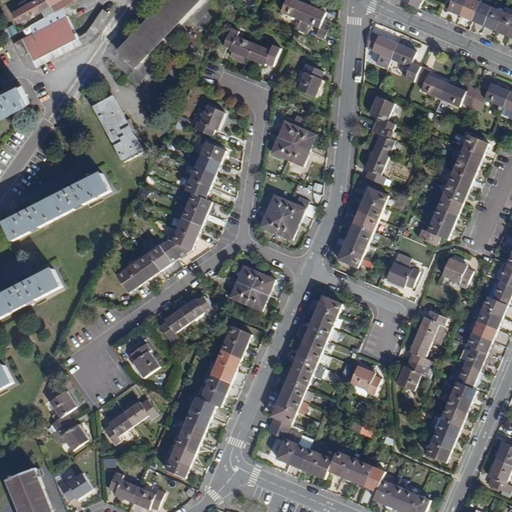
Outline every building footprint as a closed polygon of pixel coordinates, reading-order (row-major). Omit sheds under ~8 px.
[(46,17),(55,12),(53,8),(51,5),(48,0),(32,0),(13,11),(20,23),(42,10),(46,17)] [(55,12),(63,7),(76,0),(66,0),(53,8),(55,12)] [(170,0),(119,53),(136,69),(201,0),(170,0)] [(296,0),(287,0),(282,13),(301,21),(308,5),(296,0)] [(424,0),(402,0),(402,1),(420,9),(424,0)] [(454,0),(450,11),(462,17),(468,0),(454,0)] [(474,0),(468,0),(462,17),(473,22),(481,3),(474,0)] [(481,3),(473,22),(485,27),(493,8),(481,3)] [(308,5),(301,21),(297,31),(307,35),(312,25),(321,29),(319,34),(326,37),(332,23),(325,20),(327,13),(308,5)] [(493,8),(485,27),(497,32),(505,13),(493,8)] [(505,13),(497,32),(509,37),(511,29),(511,10),(507,8),(505,13)] [(97,18),(104,22),(110,15),(103,9),(97,18)] [(31,27),(34,33),(67,15),(64,10),(31,27)] [(35,60),(79,37),(67,15),(34,33),(16,43),(23,56),(30,52),(35,60)] [(35,60),(38,67),(93,38),(95,36),(104,22),(97,18),(87,32),(79,37),(35,60)] [(249,59),(255,44),(238,37),(240,32),(232,29),(225,47),(232,50),(231,52),(232,53),(249,59)] [(368,37),(368,49),(393,60),(399,44),(371,33),(368,37)] [(255,44),(249,59),(266,66),(272,51),(255,44)] [(399,44),(393,60),(411,67),(406,78),(416,83),(423,67),(414,63),(418,52),(399,44)] [(249,59),(232,53),(231,56),(247,63),(249,59)] [(306,73),(299,91),(317,98),(324,80),(322,79),(325,72),(307,65),(304,72),(306,73)] [(423,67),(416,83),(425,86),(423,91),(442,100),(449,84),(441,81),(429,76),(432,70),(423,67)] [(449,84),(442,100),(461,108),(463,104),(472,108),(479,91),(470,87),(468,92),(456,87),(449,84)] [(479,91),(472,108),(481,112),(486,100),(505,108),(511,93),(493,84),(488,94),(479,91)] [(0,96),(0,118),(30,103),(21,86),(0,96)] [(379,96),(371,114),(379,118),(376,125),(394,132),(397,125),(389,121),(397,104),(379,96)] [(144,152),(136,137),(127,121),(114,97),(96,107),(126,162),(144,152)] [(209,106),(201,124),(198,123),(196,129),(209,135),(211,128),(219,131),(227,113),(209,106)] [(511,110),(505,108),(502,115),(511,119),(511,110)] [(136,137),(139,135),(131,119),(127,121),(136,137)] [(286,122),(279,138),(295,144),(302,128),(286,122)] [(389,159),(397,141),(392,139),(395,133),(394,133),(394,132),(376,125),(372,132),(375,133),(373,139),(367,150),(374,153),(389,159)] [(302,128),(295,144),(311,151),(318,135),(302,128)] [(471,136),(465,148),(485,156),(490,144),(471,136)] [(279,138),(273,154),(289,160),(295,144),(279,138)] [(209,143),(203,155),(223,164),(229,151),(209,143)] [(295,144),(289,160),(305,167),(311,151),(295,144)] [(465,148),(460,160),(480,168),(485,156),(465,148)] [(374,153),(367,170),(369,171),(366,178),(383,185),(387,177),(382,175),(389,159),(374,153)] [(203,155),(198,167),(218,176),(223,164),(203,155)] [(460,160),(455,172),(475,180),(480,168),(460,160)] [(198,167),(193,179),(213,188),(218,176),(198,167)] [(455,172),(450,184),(470,192),(475,180),(455,172)] [(110,192),(113,190),(105,174),(100,176),(110,192)] [(5,224),(14,241),(110,192),(100,176),(57,198),(5,224)] [(193,179),(188,191),(194,194),(207,200),(213,188),(193,179)] [(450,184),(445,196),(465,204),(470,192),(450,184)] [(371,188),(365,200),(385,209),(390,196),(371,188)] [(194,194),(189,206),(209,215),(214,203),(207,200),(194,194)] [(275,195),(269,211),(285,218),(291,202),(275,195)] [(291,202),(285,218),(301,225),(310,202),(294,195),(291,202)] [(445,196),(440,208),(460,216),(465,204),(445,196)] [(365,200),(360,212),(380,221),(385,209),(365,200)] [(189,206),(184,218),(204,227),(209,215),(189,206)] [(440,208),(435,220),(455,228),(460,216),(440,208)] [(269,211),(262,228),(278,234),(285,218),(269,211)] [(360,212),(355,224),(375,233),(380,221),(360,212)] [(184,218),(179,230),(199,239),(204,227),(184,218)] [(285,218),(278,234),(294,241),(301,225),(285,218)] [(435,220),(429,233),(423,230),(419,239),(438,247),(442,238),(449,241),(455,228),(435,220)] [(355,224),(350,237),(370,245),(375,233),(355,224)] [(179,230),(174,242),(171,240),(166,243),(178,260),(193,251),(194,251),(199,239),(179,230)] [(350,237),(345,248),(365,257),(370,245),(350,237)] [(161,246),(150,254),(163,271),(174,264),(173,263),(178,260),(166,243),(162,246),(161,246)] [(345,248),(340,261),(360,269),(365,257),(345,248)] [(150,254),(140,261),(152,279),(163,271),(150,254)] [(395,264),(388,282),(406,289),(407,286),(414,289),(422,272),(420,271),(421,269),(415,267),(414,269),(413,271),(408,269),(413,259),(399,254),(395,264)] [(451,259),(444,276),(461,284),(460,286),(467,289),(475,272),(467,269),(468,266),(451,259)] [(140,261),(129,268),(141,286),(152,279),(140,261)] [(245,266),(238,282),(254,289),(261,273),(245,266)] [(511,267),(509,266),(502,283),(511,286),(511,267)] [(129,268),(118,276),(130,294),(141,286),(129,268)] [(0,297),(0,319),(64,286),(55,269),(0,297)] [(261,273),(254,289),(270,296),(277,280),(261,273)] [(238,282),(232,298),(248,305),(254,289),(238,282)] [(511,286),(502,283),(495,300),(510,306),(511,300),(511,286)] [(254,289),(248,305),(264,312),(270,296),(254,289)] [(324,296),(319,309),(339,317),(344,305),(324,296)] [(198,298),(182,309),(191,323),(207,312),(210,316),(216,312),(205,297),(199,301),(198,298)] [(490,298),(485,310),(505,318),(510,306),(495,300),(490,298)] [(182,309),(166,320),(167,322),(161,326),(172,342),(179,338),(176,333),(191,323),(182,309)] [(319,309),(314,321),(334,329),(339,317),(319,309)] [(485,310),(480,322),(500,330),(505,318),(485,310)] [(431,312),(428,319),(426,318),(419,336),(433,342),(440,345),(447,330),(445,329),(446,327),(449,319),(431,312)] [(314,321),(309,333),(329,341),(334,329),(314,321)] [(480,322),(475,334),(495,342),(500,330),(480,322)] [(234,326),(229,338),(249,347),(254,334),(234,326)] [(309,333),(303,345),(323,353),(329,341),(309,333)] [(475,334),(469,346),(474,348),(489,355),(495,342),(475,334)] [(419,336),(411,353),(414,354),(411,361),(428,369),(431,361),(426,359),(433,342),(419,336)] [(229,338),(224,350),(244,359),(249,347),(229,338)] [(137,361),(134,363),(146,378),(161,367),(150,352),(152,351),(147,344),(132,355),(137,361)] [(303,345),(298,357),(318,365),(323,353),(303,345)] [(474,348),(467,366),(482,372),(489,355),(474,348)] [(224,350),(219,362),(238,371),(244,359),(224,350)] [(298,357),(293,369),(313,377),(318,365),(298,357)] [(405,367),(397,384),(416,392),(423,376),(427,378),(430,370),(428,369),(411,361),(408,368),(405,367)] [(219,362),(213,375),(233,383),(238,371),(219,362)] [(327,369),(318,365),(313,377),(322,381),(327,369)] [(0,369),(0,390),(15,383),(7,366),(0,369)] [(467,366),(459,383),(474,389),(482,372),(467,366)] [(360,367),(352,384),(369,391),(368,393),(376,396),(383,379),(376,376),(377,374),(360,367)] [(293,369),(288,381),(308,389),(313,377),(293,369)] [(213,375),(208,386),(228,395),(233,383),(213,375)] [(303,401),(308,389),(288,381),(283,393),(303,401)] [(455,381),(450,393),(454,395),(459,383),(455,381)] [(459,383),(454,395),(474,403),(479,391),(474,389),(459,383)] [(208,386),(203,399),(218,405),(223,407),(228,395),(208,386)] [(67,392),(51,403),(62,418),(52,425),(57,432),(73,421),(68,414),(78,407),(67,392)] [(283,393),(278,405),(298,414),(303,416),(309,404),(303,401),(283,393)] [(454,395),(450,393),(445,405),(449,407),(454,395)] [(454,395),(449,407),(469,415),(474,403),(454,395)] [(199,397),(193,409),(213,418),(218,405),(203,399),(199,397)] [(141,402),(126,413),(135,426),(150,416),(153,420),(160,415),(149,400),(143,404),(141,402)] [(278,405),(273,417),(274,418),(293,426),(298,414),(278,405)] [(449,407),(443,420),(463,428),(469,415),(449,407)] [(193,409),(188,421),(208,430),(213,418),(193,409)] [(126,413),(110,424),(112,426),(105,430),(116,446),(123,441),(120,437),(135,426),(126,413)] [(274,418),(271,425),(289,433),(293,426),(274,418)] [(443,420),(438,432),(458,440),(463,428),(443,420)] [(79,425),(77,427),(73,421),(57,432),(53,435),(61,446),(67,441),(75,452),(90,441),(79,425)] [(188,421),(183,434),(203,442),(208,430),(188,421)] [(286,440),(289,433),(271,425),(268,432),(286,440)] [(438,432),(433,444),(453,453),(458,440),(438,432)] [(286,440),(278,459),(290,465),(299,445),(302,437),(294,433),(291,442),(287,440),(286,440)] [(183,434),(178,446),(198,454),(203,442),(183,434)] [(504,443),(496,461),(511,467),(511,444),(511,446),(504,443)] [(433,444),(428,455),(448,464),(453,453),(433,444)] [(299,445),(290,465),(302,470),(311,450),(299,445)] [(178,446),(173,458),(193,466),(198,454),(178,446)] [(311,450),(302,470),(314,475),(323,455),(311,450)] [(335,460),(330,472),(342,477),(351,457),(338,452),(335,460)] [(323,455),(314,475),(327,480),(330,472),(335,460),(323,455)] [(351,457),(342,477),(354,482),(363,462),(351,457)] [(173,458),(168,470),(188,478),(193,466),(173,458)] [(511,467),(496,461),(489,477),(492,478),(489,485),(511,495),(511,493),(511,486),(507,485),(511,472),(511,467)] [(363,462),(354,482),(366,487),(375,467),(363,462)] [(375,467),(366,487),(379,492),(384,481),(387,473),(375,467)] [(46,488),(38,469),(7,481),(8,482),(9,482),(21,511),(54,511),(44,488),(46,488)] [(117,492),(116,495),(134,503),(140,488),(123,480),(125,475),(117,472),(110,489),(117,492)] [(67,482),(60,487),(70,502),(77,498),(78,500),(95,490),(84,474),(68,484),(67,482)] [(379,492),(375,500),(388,506),(396,486),(384,481),(379,492)] [(396,486),(388,506),(400,511),(408,491),(396,486)] [(140,488),(134,503),(151,510),(152,507),(159,510),(167,493),(159,490),(157,495),(140,488)] [(408,491),(400,511),(402,511),(413,511),(420,496),(408,491)] [(420,496),(413,511),(427,511),(432,501),(420,496)]
